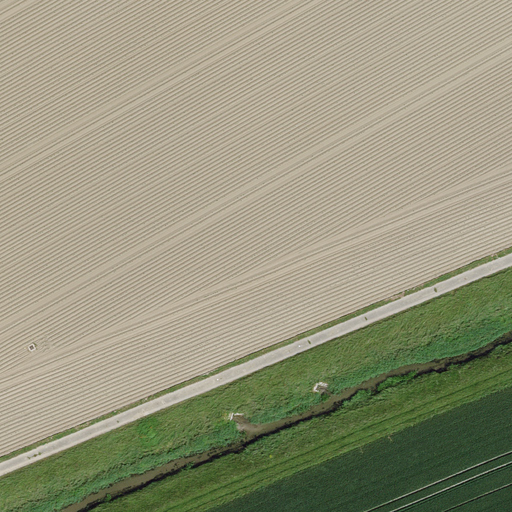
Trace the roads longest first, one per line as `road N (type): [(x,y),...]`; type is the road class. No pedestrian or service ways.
road 1 (track): [(511,261),(0,472)]
road 2 (track): [(199,511),(511,376)]
